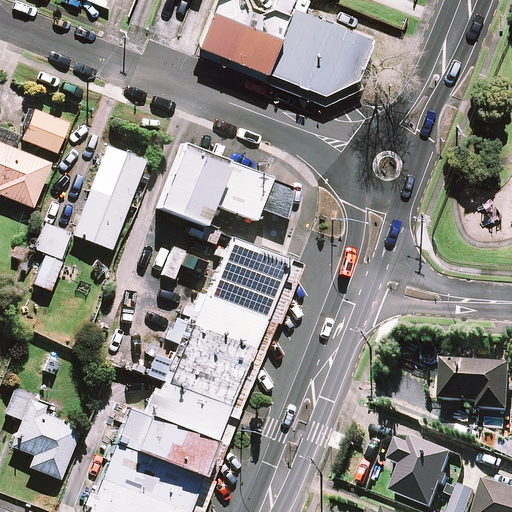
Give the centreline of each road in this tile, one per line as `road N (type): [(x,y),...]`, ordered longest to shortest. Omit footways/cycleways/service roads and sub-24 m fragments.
road 1 (secondary): [(251,511),(345,268)]
road 2 (secondary): [(376,278),(280,511)]
road 3 (residential): [(0,16),(228,105)]
road 4 (residential): [(228,105),(371,139)]
road 5 (residential): [(357,172),(228,105)]
road 6 (residential): [(511,304),(432,296),(376,278)]
road 7 (secondary): [(454,33),(418,160)]
road 8 (secondary): [(386,134),(454,33)]
